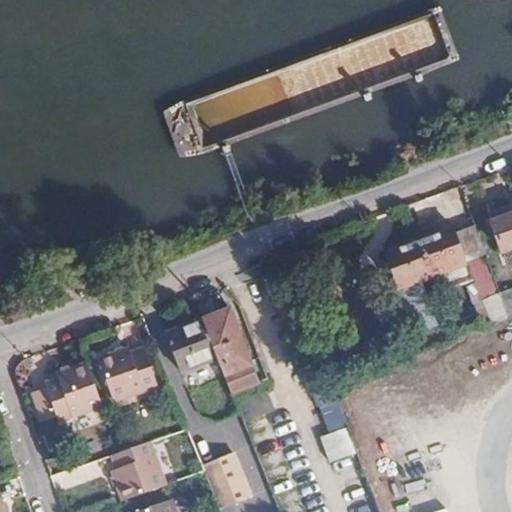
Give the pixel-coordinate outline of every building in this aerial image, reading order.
[(511,230),(511,191),(480,203),(494,238),(511,230)] [(452,225),(420,236),(432,272),(467,260),(452,225)] [(432,272),(420,236),(382,250),(396,284),(432,272)] [(287,297),(281,279),(268,284),(275,301),(287,297)] [(219,360),(233,394),(259,383),(231,314),(205,324),(219,360)] [(219,360),(205,324),(167,338),(182,374),(219,360)] [(100,356),(115,400),(158,385),(144,347),(133,350),(130,344),(100,356)] [(85,359),(55,370),(57,378),(45,382),(46,387),(32,392),(41,419),(56,415),(58,419),(100,405),(85,359)] [(322,425),(346,417),(335,387),(313,396),(322,425)] [(246,396),(246,418),(273,418),(273,395),(246,396)] [(339,435),(325,438),(329,462),(343,460),(339,435)] [(110,470),(122,498),(165,484),(150,441),(115,453),(119,467),(110,470)] [(224,508),(256,494),(237,450),(205,463),(224,508)] [(174,511),(170,499),(127,511),(174,511)]
